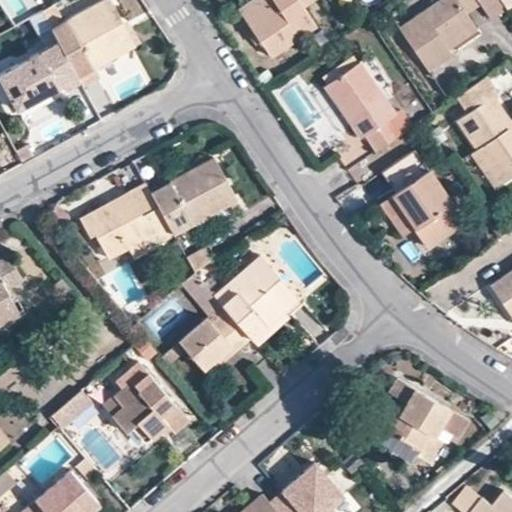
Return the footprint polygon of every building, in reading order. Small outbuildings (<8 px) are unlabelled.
[(98,0),(57,22),(50,26),(57,40),(80,80),(82,85),(97,76),(92,64),(132,43),(109,0),(98,0)] [(248,0),(238,6),(271,55),(316,26),(303,5),(310,0),(248,0)] [(437,0),(399,26),(428,70),(453,55),(449,49),(478,29),(465,9),(458,0),(437,0)] [(478,0),(477,0),(458,0),(465,9),(478,0)] [(477,0),(478,0),(489,17),(506,6),(502,0),(477,0)] [(40,8),(50,26),(57,22),(55,18),(58,17),(51,2),(40,8)] [(0,71),(0,79),(16,108),(62,83),(65,88),(80,80),(57,40),(0,71)] [(376,150),(406,130),(395,113),(361,61),(325,84),(360,137),(365,134),(376,150)] [(470,152),(495,187),(511,175),(511,119),(495,94),(499,92),(488,74),(456,96),(467,113),(457,120),(476,148),(470,152)] [(401,109),(395,113),(406,130),(412,126),(401,109)] [(416,226),(427,245),(464,220),(416,148),(383,170),(397,192),(396,192),(417,225),(416,226)] [(169,224),(173,233),(235,199),(213,156),(193,167),(197,175),(174,187),(181,200),(161,211),(169,224)] [(151,190),(161,211),(181,200),(174,187),(197,175),(193,167),(151,190)] [(95,231),(108,256),(127,245),(169,224),(161,211),(151,190),(145,181),(131,187),(134,195),(116,205),(112,198),(80,216),(89,233),(95,231)] [(116,205),(134,195),(131,187),(112,198),(116,205)] [(416,226),(417,225),(396,192),(383,201),(405,234),(416,226)] [(169,224),(127,245),(132,254),(173,233),(169,224)] [(192,268),(209,255),(201,245),(185,256),(192,268)] [(0,319),(18,310),(5,285),(20,277),(8,253),(0,257),(0,319)] [(248,336),(250,338),(282,310),(296,298),(259,256),(213,295),(220,303),(225,308),(248,336)] [(511,270),(489,286),(511,320),(511,270)] [(188,289),(199,280),(192,272),(180,282),(188,289)] [(41,292),(53,306),(71,291),(59,276),(41,292)] [(188,289),(209,313),(220,303),(213,295),(199,280),(188,289)] [(177,340),(201,367),(228,344),(233,349),(248,336),(225,308),(209,323),(204,316),(177,340)] [(282,310),(250,338),(257,346),(287,318),(282,310)] [(228,344),(201,367),(207,373),(233,349),(228,344)] [(110,412),(126,429),(131,425),(142,438),(149,438),(158,429),(166,423),(170,427),(174,432),(189,419),(152,376),(137,388),(130,380),(111,395),(118,405),(110,412)] [(393,411),(384,428),(419,447),(414,456),(430,465),(444,440),(433,434),(449,406),(396,376),(388,390),(400,397),(408,401),(400,415),(393,411)] [(89,401),(79,390),(59,408),(68,418),(89,401)] [(118,405),(111,395),(103,402),(110,412),(118,405)] [(400,415),(408,401),(400,397),(393,411),(400,415)] [(68,418),(59,408),(49,416),(58,427),(68,418)] [(166,423),(158,429),(163,435),(170,427),(166,423)] [(280,490),(269,500),(278,511),(320,511),(329,505),(341,494),(313,461),(280,490)] [(0,511),(84,511),(97,501),(70,470),(20,511),(4,511),(0,507),(0,511)] [(462,511),(469,511),(480,498),(464,485),(451,503),(462,511)] [(341,494),(329,505),(334,511),(346,511),(358,502),(347,489),(341,494)] [(480,498),(469,511),(511,511),(511,498),(502,491),(490,506),(480,498)] [(278,511),(269,500),(263,493),(250,503),(245,507),(249,511),(278,511)]
